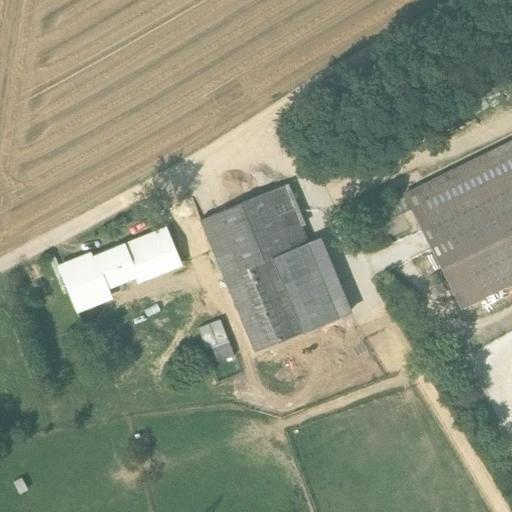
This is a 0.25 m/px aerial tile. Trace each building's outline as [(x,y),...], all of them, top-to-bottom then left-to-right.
[(511,143),(403,197),(460,308),(511,282),(511,143)] [(255,354),(339,319),(284,187),(199,222),(255,354)] [(165,236),(125,252),(122,246),(91,259),(103,290),(105,289),(135,277),(137,282),(179,265),(165,229),(162,230),(165,236)] [(91,259),(77,264),(76,261),(58,268),(75,311),(109,298),(105,289),(103,290),(91,259)] [(220,321),(197,330),(205,350),(228,341),(220,321)]
